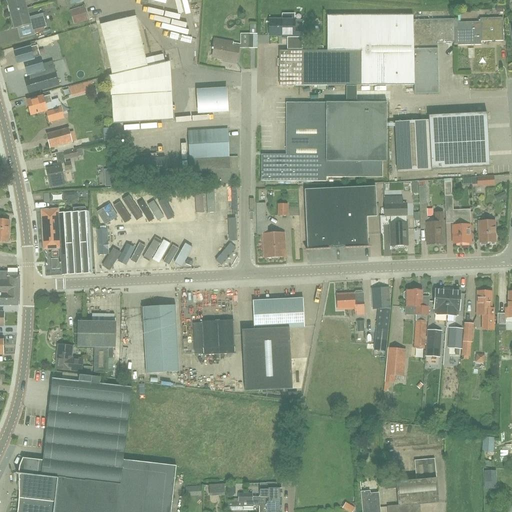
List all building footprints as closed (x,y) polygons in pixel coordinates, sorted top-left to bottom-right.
[(7,0),(11,13),(26,9),(23,0),(7,0)] [(213,0),(202,0),(204,20),(215,19),(213,0)] [(43,14),(36,16),(28,18),(26,9),(11,13),(15,29),(27,25),(29,32),(46,27),(43,14)] [(74,14),(76,20),(86,17),(84,10),(74,14)] [(302,21),(295,21),(295,14),(282,14),(282,21),(268,21),(268,36),(282,35),(282,37),(302,37),(302,21)] [(412,21),(412,15),(327,16),(327,51),(299,52),(299,76),(293,76),(293,86),(414,85),(413,49),(413,44),(412,21)] [(147,65),(147,67),(109,76),(110,95),(172,92),(170,61),(165,63),(163,55),(145,59),(145,58),(135,17),(101,25),(112,74),(147,65)] [(453,34),(453,43),(457,43),(457,46),(481,45),(481,42),(503,41),(502,19),(479,19),(479,23),(457,23),(457,18),(456,18),(456,19),(457,29),(449,30),(449,34),(453,34)] [(436,43),(453,43),(453,34),(449,34),(449,30),(457,29),(456,19),(412,21),(413,44),(436,43)] [(212,39),(210,50),(213,50),(212,57),(236,61),(238,48),(231,47),(232,43),(212,39)] [(41,62),(40,56),(37,46),(14,52),(17,64),(24,62),(27,75),(44,71),(43,67),(47,66),(45,61),(41,62)] [(437,48),(413,49),(414,85),(414,94),(438,94),(437,48)] [(299,52),(279,52),(279,86),(293,86),(293,76),(299,76),(299,52)] [(59,86),(55,72),(36,77),(39,91),(59,86)] [(84,89),(82,81),(60,87),(62,95),(84,89)] [(386,102),(357,103),(357,86),(346,86),(346,103),(286,103),(286,156),(261,156),(261,181),(327,181),(327,176),(382,176),(381,162),(386,162),(386,102)] [(225,90),(198,91),(199,113),(227,111),(225,90)] [(119,95),(119,96),(112,97),(113,123),(173,119),(171,93),(139,95),(139,94),(119,95)] [(61,107),(60,107),(58,99),(52,101),(50,95),(43,97),(27,101),(31,115),(45,111),(49,123),(64,119),(61,107)] [(396,172),(431,170),(489,167),(487,113),(428,116),(428,121),(394,122),(396,172)] [(72,142),(69,133),(68,129),(47,134),(50,147),(56,146),(72,142)] [(238,157),(229,157),(227,130),(188,132),(190,183),(230,181),(239,181),(238,157)] [(74,149),(63,152),(65,160),(78,158),(76,149),(74,149)] [(165,158),(124,160),(125,176),(166,174),(165,158)] [(71,162),(58,165),(53,166),(54,169),(46,170),(50,187),(65,185),(63,171),(72,169),(71,162)] [(477,177),(477,178),(472,178),(472,187),(477,186),(477,187),(494,186),(494,176),(477,177)] [(452,210),(452,196),(451,179),(444,179),(444,190),(445,196),(445,214),(453,214),(453,224),(454,244),(470,244),(470,227),(470,217),(470,210),(452,210)] [(368,247),(366,217),(376,217),(375,187),(304,190),(307,250),(328,249),(328,246),(347,246),(347,248),(368,247)] [(406,204),(402,204),(402,197),(384,197),(384,204),(384,216),(406,216),(406,204)] [(257,235),(262,235),(263,258),(285,257),(284,233),(268,234),(267,216),(266,217),(265,203),(256,204),(257,235)] [(277,216),(288,216),(288,204),(277,204),(277,216)] [(85,207),(73,208),(73,213),(58,213),(58,209),(42,210),(44,249),(59,248),(60,259),(51,260),(51,269),(61,269),(61,275),(92,273),(89,223),(88,211),(85,212),(85,207)] [(442,224),(442,214),(442,212),(435,213),(435,214),(435,218),(435,222),(426,223),(426,230),(427,245),(442,245),(441,224),(442,224)] [(0,239),(8,240),(9,221),(0,220),(0,239)] [(495,243),(494,222),(479,222),(480,243),(495,243)] [(407,246),(406,224),(390,224),(391,246),(407,246)] [(0,305),(19,305),(19,277),(8,277),(8,272),(0,271),(0,305)] [(372,310),(378,310),(374,350),(386,351),(390,309),(389,288),(371,289),(372,310)] [(416,315),(426,315),(427,315),(428,308),(428,298),(422,298),(422,290),(409,290),(409,291),(406,291),(404,293),(404,297),(406,299),(406,300),(407,300),(407,308),(416,308),(416,315)] [(448,317),(448,291),(444,291),(444,293),(436,293),(436,311),(437,311),(436,317),(448,317)] [(448,291),(448,317),(459,317),(459,311),(460,311),(460,293),(453,293),(453,291),(448,291)] [(364,309),(363,294),(363,293),(362,292),(356,292),(355,293),(355,294),(337,295),(338,309),(355,309),(355,310),(364,309)] [(476,309),(476,316),(481,316),(481,331),(494,331),(494,308),(491,308),(492,292),(477,292),(477,309),(476,309)] [(497,314),(497,325),(506,325),(505,318),(511,318),(511,292),(508,293),(508,309),(506,309),(506,314),(497,314)] [(304,299),(253,302),(255,335),(243,336),(246,391),(294,389),(291,328),(305,327),(304,299)] [(179,372),(176,306),(142,308),(146,374),(179,372)] [(202,356),(235,354),(233,320),(201,322),(201,323),(193,323),(195,355),(202,355),(202,356)] [(112,371),(113,348),(115,348),(115,322),(78,321),(78,348),(94,348),(93,373),(108,373),(108,370),(112,371)] [(425,338),(426,322),(415,322),(414,337),(414,347),(424,348),(425,338)] [(462,342),(463,342),(472,343),(473,324),(464,323),(462,342)] [(461,350),(462,329),(449,328),(447,349),(449,349),(449,358),(460,359),(460,350),(461,350)] [(438,357),(440,331),(428,330),(426,356),(438,357)] [(71,359),(72,347),(59,346),(56,369),(81,372),(82,360),(71,359)] [(393,349),(388,348),(385,375),(403,376),(405,350),(393,349)] [(471,351),(471,361),(480,361),(479,350),(471,351)] [(79,382),(52,379),(51,390),(50,403),(49,408),(46,433),(43,457),(43,460),(80,465),(90,377),(80,376),(79,382)] [(170,511),(176,467),(123,461),(132,388),(100,384),(100,378),(90,377),(80,465),(78,480),(58,478),(54,511),(170,511)] [(144,400),(160,399),(159,392),(143,392),(144,400)] [(407,413),(415,407),(411,402),(403,408),(407,413)] [(54,511),(58,478),(78,480),(80,465),(43,460),(22,458),(22,459),(19,466),(19,470),(18,475),(19,488),(19,490),(19,498),(18,507),(17,511),(54,511)] [(420,511),(420,504),(439,502),(435,458),(414,460),(416,481),(387,483),(388,490),(397,489),(399,506),(388,507),(388,511),(420,511)] [(186,491),(201,491),(202,484),(187,483),(186,491)] [(225,502),(253,501),(281,502),(281,489),(267,489),(267,490),(260,490),(260,497),(253,497),(253,494),(238,494),(238,498),(233,498),(233,502),(225,502)] [(370,494),(369,491),(361,492),(362,511),(380,511),(379,493),(370,494)] [(281,511),(281,502),(253,501),(225,502),(225,507),(243,507),(253,507),(253,506),(259,506),(259,511),(281,511)] [(346,503),(342,509),(347,511),(352,511),(355,508),(346,503)]
